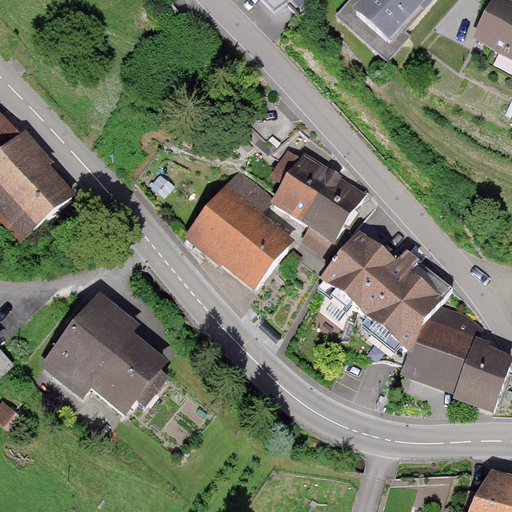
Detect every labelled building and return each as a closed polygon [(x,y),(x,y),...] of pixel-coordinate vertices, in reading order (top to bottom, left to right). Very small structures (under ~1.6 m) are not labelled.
[(283,0),(265,0),(274,9),(283,0)] [(401,29),(426,0),(346,0),(333,16),(385,61),(408,35),(401,29)] [(511,0),(491,0),(474,39),(511,57),(511,0)] [(0,233),(18,254),(72,204),(50,180),(55,175),(26,144),(23,147),(0,122),(0,233)] [(363,203),(290,157),(269,190),(283,199),(272,218),(330,255),(363,203)] [(293,252),(258,223),(274,204),(240,177),(182,248),(222,281),(225,277),(253,300),(293,252)] [(396,258),(362,231),(323,282),(356,308),(396,258)] [(405,247),(396,258),(356,308),(367,317),(362,323),(395,350),(402,342),(409,347),(442,306),(456,289),(405,247)] [(454,392),(477,337),(482,327),(466,315),(442,306),(409,347),(402,374),(454,392)] [(139,339),(99,307),(42,379),(87,414),(94,405),(125,429),(167,376),(132,348),(139,339)] [(494,411),(511,359),(511,354),(477,337),(454,392),(451,398),(494,411)] [(0,409),(0,431),(9,439),(21,426),(0,409)] [(511,511),(511,474),(492,468),(469,511),(511,511)]
